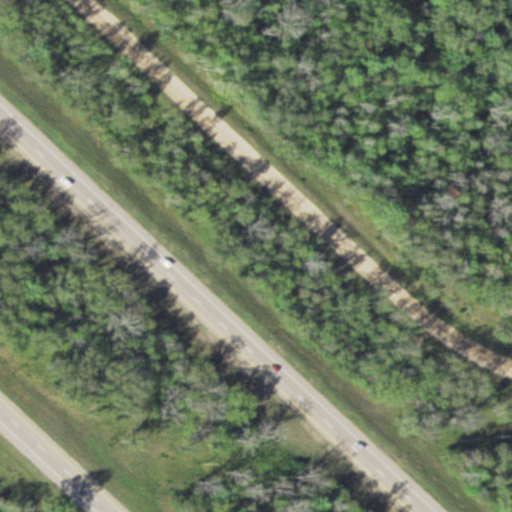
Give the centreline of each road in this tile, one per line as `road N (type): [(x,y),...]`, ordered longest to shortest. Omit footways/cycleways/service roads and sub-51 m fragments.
road 1 (motorway): [(422,511),(0,112)]
road 2 (residential): [(510,363),(444,332),(80,0)]
road 3 (motorway): [(0,406),(115,511)]
